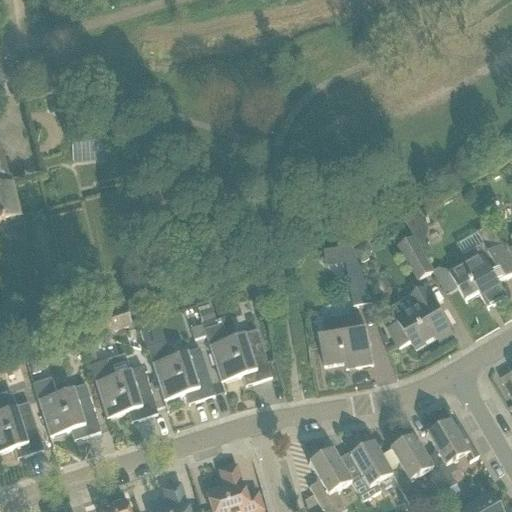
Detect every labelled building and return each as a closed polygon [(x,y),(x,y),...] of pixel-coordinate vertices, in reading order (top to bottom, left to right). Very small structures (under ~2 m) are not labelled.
[(0,223),(21,218),(0,148),(0,223)] [(511,278),(511,265),(508,258),(490,227),(478,235),(484,246),(463,259),(466,263),(448,274),(466,305),(479,297),(488,312),(508,300),(499,286),(511,278)] [(424,258),(425,258),(435,252),(424,233),(414,239),(424,258)] [(425,258),(424,258),(414,239),(398,249),(418,284),(434,274),(425,258)] [(325,252),(326,266),(354,265),(353,251),(325,252)] [(354,308),(371,306),(358,269),(347,270),(354,308)] [(417,308),(396,321),(411,345),(416,354),(450,334),(440,316),(425,290),(411,298),(417,308)] [(98,340),(131,329),(124,308),(91,319),(98,340)] [(210,310),(198,314),(201,325),(214,321),(210,310)] [(367,332),(359,333),(356,318),(325,323),(327,339),(319,340),(324,369),(345,366),(346,372),(373,367),(367,332)] [(256,333),(226,342),(221,326),(203,332),(206,338),(224,396),(225,395),(222,385),(242,379),(245,389),(271,381),(256,333)] [(202,327),(191,331),(194,342),(206,338),(203,332),(202,327)] [(92,338),(81,342),(84,353),(90,352),(94,344),(92,338)] [(199,351),(169,360),(164,344),(147,349),(161,395),(167,414),(168,414),(165,403),(185,397),(188,407),(214,399),(199,351)] [(25,363),(23,357),(21,352),(5,357),(8,368),(25,363)] [(32,375),(44,372),(41,359),(27,363),(32,375)] [(142,369),(112,378),(107,362),(89,368),(110,432),(111,432),(107,421),(128,415),(131,425),(157,417),(142,369)] [(84,387),(55,396),(50,381),(32,386),(52,450),(54,450),(50,440),(70,433),(74,444),(100,435),(94,416),(84,387)] [(0,396),(0,455),(13,451),(17,462),(43,453),(37,434),(28,405),(15,409),(10,393),(0,396)] [(458,428),(453,431),(449,423),(426,437),(436,455),(426,461),(437,480),(445,493),(455,487),(449,476),(456,472),(452,465),(466,458),(469,463),(468,464),(469,465),(478,459),(459,427),(458,427),(458,428)] [(413,438),(390,452),(400,470),(390,476),(392,479),(394,483),(398,490),(409,509),(424,500),(417,489),(420,487),(416,480),(432,471),(426,461),(413,438)] [(392,479),(390,476),(372,445),(349,459),(359,477),(349,483),(351,486),(352,486),(362,504),(379,494),(376,488),(392,479)] [(351,486),(349,483),(332,452),(308,465),(319,483),(308,490),(321,511),(345,511),(336,495),(351,486)] [(262,511),(257,495),(245,499),(236,468),(218,474),(223,489),(205,495),(210,511),(262,511)] [(167,507),(149,511),(187,511),(179,486),(162,492),(167,507)] [(498,511),(490,497),(464,511),(498,511)]
